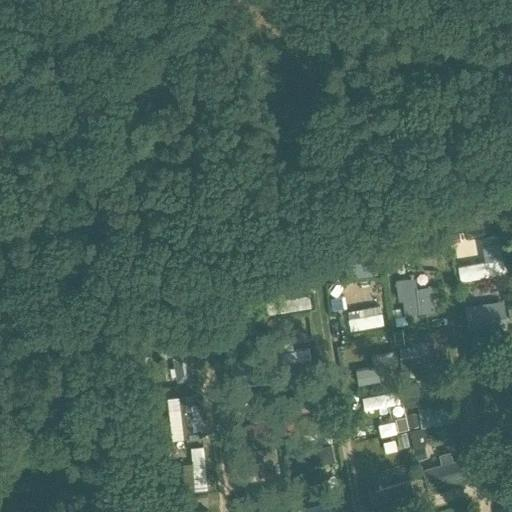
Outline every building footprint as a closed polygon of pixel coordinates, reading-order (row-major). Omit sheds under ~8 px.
[(504,208),(467,216),(470,231),(507,224),(504,208)] [(461,240),(459,232),(447,235),(449,243),(461,240)] [(342,266),(335,267),(337,278),(377,272),(375,260),(348,264),(347,256),(341,257),(342,266)] [(503,259),(460,267),(463,282),(506,274),(503,259)] [(397,272),(396,261),(387,262),(389,273),(397,272)] [(269,294),(268,294),(271,314),(314,308),(312,296),(282,300),(281,292),(269,294)] [(435,296),(405,300),(407,314),(436,311),(435,296)] [(331,300),(333,311),(345,309),(343,297),(337,298),(331,300)] [(507,324),(505,307),(466,313),(468,329),(507,324)] [(392,310),(394,319),(396,318),(403,317),(402,308),(392,310)] [(385,313),(352,320),(354,331),(387,325),(385,313)] [(396,318),(397,327),(409,325),(407,316),(403,317),(396,318)] [(256,322),(223,327),(225,339),(258,333),(256,322)] [(403,330),(395,331),(396,344),(405,343),(403,330)] [(172,344),(162,346),(164,358),(175,356),(177,367),(171,369),(173,375),(179,374),(181,382),(196,379),(188,338),(172,341),(172,344)] [(414,355),(435,352),(433,340),(412,343),(414,355)] [(296,344),(280,346),(283,365),(314,360),(312,348),(297,350),(296,344)] [(362,354),(364,365),(378,362),(375,351),(362,354)] [(409,365),(412,382),(452,373),(448,356),(409,365)] [(503,362),(488,365),(492,384),(511,379),(511,367),(505,369),(503,362)] [(354,377),(347,378),(350,390),(379,384),(377,372),(364,374),(363,368),(352,370),(354,377)] [(259,371),(229,376),(231,388),(261,383),(259,371)] [(423,404),(419,382),(402,385),(406,407),(423,404)] [(398,391),(363,397),(365,409),(400,403),(398,391)] [(185,407),(173,409),(176,432),(188,431),(189,438),(205,436),(199,395),(183,397),(185,407)] [(320,408),(318,395),(281,401),(284,414),(320,408)] [(434,405),(420,407),(424,427),(458,421),(455,408),(435,411),(434,405)] [(418,414),(409,415),(411,428),(420,426),(418,414)] [(511,416),(505,418),(488,421),(491,437),(511,432),(511,416)] [(255,424),(228,428),(230,443),(271,437),(270,426),(268,418),(255,420),(255,424)] [(293,433),(292,422),(283,423),(285,435),(293,433)] [(279,436),(278,425),(270,426),(271,437),(279,436)] [(400,448),(410,446),(407,433),(397,436),(400,448)] [(335,445),(290,454),(293,470),(338,462),(335,445)] [(193,464),(184,465),(187,493),(189,493),(196,492),(196,493),(209,491),(204,447),(192,448),(193,464)] [(424,447),(415,450),(418,461),(427,458),(424,447)] [(470,458),(425,470),(430,489),(475,476),(470,458)] [(388,476),(365,483),(368,495),(370,494),(374,506),(407,495),(403,484),(392,488),(388,476)] [(333,511),(331,503),(299,510),(299,511),(333,511)]
